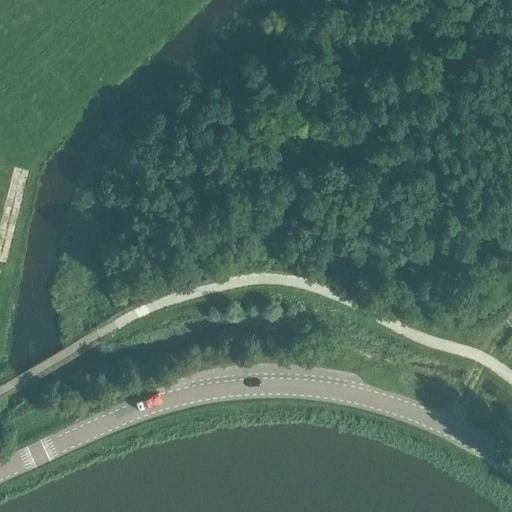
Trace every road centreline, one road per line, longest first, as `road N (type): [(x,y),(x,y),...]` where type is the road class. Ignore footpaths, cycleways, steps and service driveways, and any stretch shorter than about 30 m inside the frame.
road 1 (tertiary): [(511,469),(463,437),(375,404),(259,390),(179,401),(0,477)]
road 2 (track): [(511,318),(445,429)]
